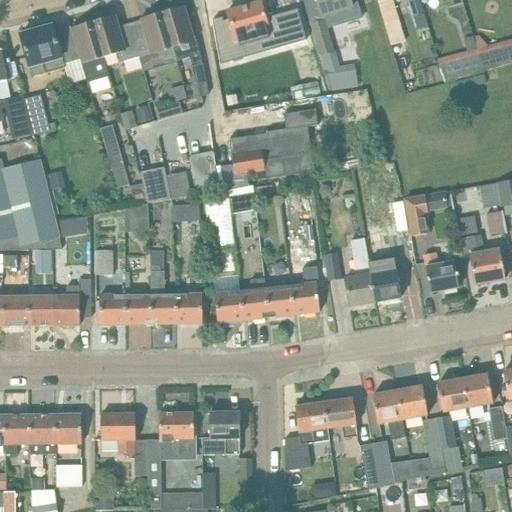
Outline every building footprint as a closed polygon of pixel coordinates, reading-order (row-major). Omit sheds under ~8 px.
[(316,0),(318,4),(322,17),(352,8),(349,0),(316,0)] [(378,0),(381,9),(388,31),(392,45),(405,42),(394,6),(392,0),(378,0)] [(410,0),(408,1),(416,28),(427,25),(420,0),(410,0)] [(445,0),(448,8),(462,3),(461,0),(445,0)] [(261,2),(227,12),(235,41),(263,32),(268,50),(306,39),(297,10),(266,19),(261,2)] [(169,12),(163,14),(173,47),(177,61),(190,57),(193,66),(202,64),(198,44),(197,40),(194,41),(184,7),(182,8),(181,4),(168,8),(169,12)] [(141,21),(130,24),(140,57),(151,54),(173,47),(163,14),(157,15),(156,11),(142,15),(143,19),(141,20),(141,21)] [(100,21),(94,23),(104,57),(117,54),(120,64),(140,57),(130,24),(118,27),(115,17),(113,17),(112,13),(99,17),(100,21)] [(104,57),(94,23),(88,25),(87,20),(73,24),(74,29),(72,29),(88,83),(109,76),(104,57)] [(311,24),(321,56),(334,52),(325,20),(311,24)] [(30,67),(33,77),(45,73),(45,74),(65,69),(63,64),(80,59),(72,31),(55,36),(53,26),(20,35),(30,67)] [(511,38),(477,48),(484,71),(511,63),(511,38)] [(10,121),(14,140),(35,135),(25,99),(25,97),(1,102),(0,99),(0,83),(11,81),(7,64),(11,63),(10,59),(6,60),(4,51),(0,52),(0,121),(3,121),(1,108),(5,107),(8,122),(10,121)] [(334,52),(321,56),(331,92),(358,88),(355,66),(339,68),(334,52)] [(484,71),(479,54),(440,65),(445,82),(484,71)] [(322,105),(318,84),(293,90),(298,111),(322,105)] [(170,89),(174,103),(187,99),(184,85),(170,89)] [(415,95),(418,109),(450,101),(446,86),(428,90),(428,92),(415,95)] [(48,124),(40,96),(25,99),(35,135),(56,131),(54,123),(48,124)] [(183,114),(179,102),(155,109),(158,121),(183,114)] [(151,119),(148,106),(135,109),(139,123),(151,119)] [(268,134),(229,140),(232,155),(235,177),(258,173),(259,180),(307,172),(300,129),(316,127),(314,111),(286,114),(288,130),(276,132),(276,135),(268,136),(268,134)] [(132,112),(122,115),(126,129),(136,126),(132,112)] [(213,153),(189,157),(195,194),(219,190),(213,153)] [(0,249),(63,250),(57,220),(41,161),(4,169),(2,159),(0,159),(0,249)] [(122,161),(111,164),(118,189),(129,185),(122,161)] [(62,172),(50,175),(53,190),(66,187),(62,172)] [(190,196),(186,172),(166,176),(171,199),(190,196)] [(511,215),(511,180),(497,183),(501,207),(503,207),(505,217),(511,215)] [(142,184),(130,187),(135,204),(146,201),(142,184)] [(228,190),(232,214),(256,209),(253,185),(228,190)] [(320,187),(319,191),(321,196),(326,197),(330,195),(330,190),(328,186),(324,185),(320,187)] [(444,192),(404,200),(411,238),(429,234),(426,214),(428,214),(428,212),(447,209),(444,192)] [(209,237),(212,274),(222,273),(219,236),(218,227),(232,225),(228,197),(205,199),(209,237)] [(173,206),(174,223),(200,221),(199,204),(173,206)] [(464,211),(453,212),(457,236),(465,234),(478,232),(475,217),(465,219),(464,211)] [(486,214),(490,236),(507,233),(502,211),(486,214)] [(272,233),(261,234),(263,257),(275,255),(272,233)] [(375,235),(364,237),(376,303),(400,299),(396,271),(381,273),(379,262),(380,262),(378,246),(375,235)] [(345,279),(347,288),(350,307),(376,303),(364,237),(364,238),(350,241),(356,277),(345,279)] [(481,237),(458,240),(461,257),(470,256),(475,285),(505,280),(500,251),(483,253),(481,237)] [(96,275),(113,275),(113,247),(96,247),(96,275)] [(288,249),(290,269),(303,267),(301,248),(288,249)] [(150,296),(151,325),(177,324),(176,296),(164,296),(164,251),(150,251),(150,296)] [(337,253),(325,255),(329,281),(341,279),(337,253)] [(431,293),(444,291),(445,295),(457,293),(456,288),(459,288),(454,263),(438,266),(436,254),(424,257),(431,293)] [(3,256),(2,268),(17,268),(17,256),(3,256)] [(251,291),(240,292),(244,321),(269,318),(266,290),(264,279),(250,280),(251,291)] [(54,296),(54,326),(80,326),(80,318),(91,318),(91,298),(91,282),(80,282),(80,288),(68,289),(68,296),(54,296)] [(291,287),(295,315),(320,312),(317,284),(291,287)] [(266,290),(269,318),(295,315),(291,287),(266,290)] [(215,295),(216,304),(218,324),(244,321),(240,292),(215,295)] [(4,297),(4,326),(30,326),(30,296),(4,297)] [(30,296),(30,326),(54,326),(54,296),(30,296)] [(126,297),(126,325),(151,325),(150,296),(126,297)] [(176,296),(177,324),(202,324),(202,296),(176,296)] [(99,297),(100,326),(126,325),(126,297),(99,297)] [(508,400),(511,398),(511,370),(503,372),(507,392),(508,400)] [(487,375),(463,379),(468,408),(493,403),(487,375)] [(438,384),(441,404),(443,412),(468,408),(463,379),(438,384)] [(422,387),(397,391),(402,419),(427,414),(422,387)] [(388,422),(388,425),(391,440),(405,438),(402,419),(397,391),(373,396),(376,415),(378,424),(388,422)] [(353,399),(324,403),(327,429),(343,426),(344,438),(357,436),(355,426),(357,425),(353,399)] [(285,446),(284,446),(285,471),(311,468),(307,444),(329,441),(327,429),(324,403),(295,407),(299,433),(300,437),(285,439),(285,446)] [(494,441),(507,438),(502,407),(489,409),(494,441)] [(210,438),(202,438),(202,455),(240,455),(240,413),(209,413),(210,438)] [(135,477),(147,476),(147,441),(135,441),(135,414),(101,415),(102,441),(118,441),(119,457),(135,456),(135,477)] [(193,414),(159,414),(160,441),(147,441),(148,509),(162,509),(161,459),(169,459),(169,460),(176,460),(176,458),(194,458),(193,414)] [(31,457),(56,456),(56,415),(30,416),(31,446),(31,457)] [(56,415),(56,456),(57,456),(57,446),(82,445),(81,415),(56,415)] [(18,446),(31,446),(30,416),(5,416),(5,447),(6,456),(18,456),(18,446)] [(449,416),(435,419),(441,450),(455,447),(449,416)] [(435,419),(422,421),(431,470),(444,467),(441,450),(435,419)] [(387,441),(373,443),(380,486),(381,485),(394,483),(387,441)] [(373,443),(360,446),(368,490),(382,487),(381,485),(380,486),(373,443)] [(203,505),(203,509),(208,509),(216,509),(241,509),(253,509),(252,459),(240,459),(241,503),(215,503),(215,460),(202,460),(203,505)] [(82,487),(82,466),(57,466),(57,487),(82,487)] [(32,479),(32,491),(45,490),(44,478),(32,479)] [(32,509),(32,511),(55,511),(55,505),(56,504),(53,490),(32,493),(32,509)] [(5,511),(20,511),(19,492),(6,492),(6,494),(5,511)] [(108,493),(96,493),(96,511),(108,510),(108,493)]
